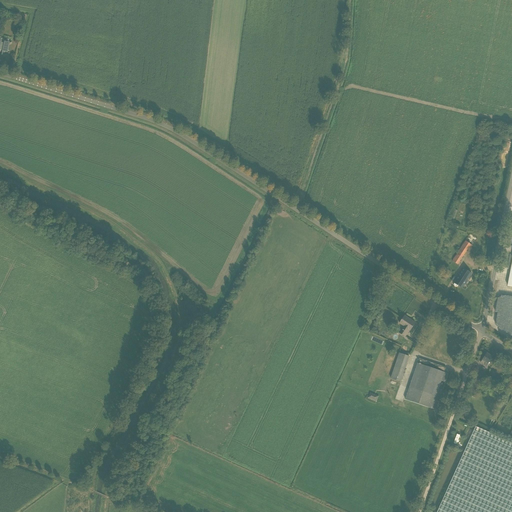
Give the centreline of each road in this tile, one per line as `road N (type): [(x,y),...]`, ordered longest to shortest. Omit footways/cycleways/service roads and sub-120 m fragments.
road 1 (unclassified): [(481,331),(167,126),(0,73)]
road 2 (track): [(350,0),(346,59),(295,209)]
road 3 (unclassified): [(481,331),(511,181)]
road 4 (track): [(466,372),(423,511)]
